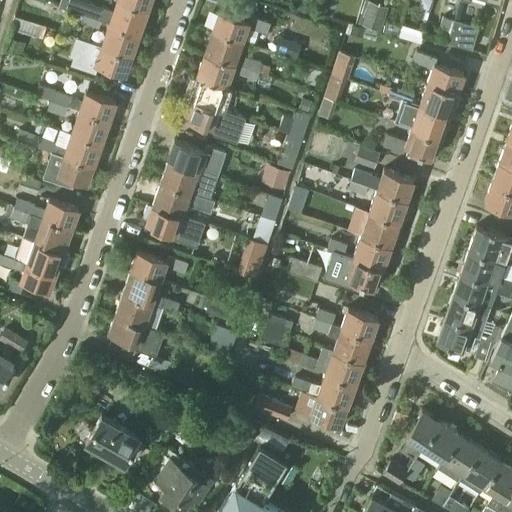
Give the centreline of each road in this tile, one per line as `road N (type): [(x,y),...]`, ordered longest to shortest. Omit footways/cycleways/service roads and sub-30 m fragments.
road 1 (residential): [(0,454),(72,326),(182,0)]
road 2 (residential): [(401,349),(511,30)]
road 3 (residential): [(328,511),(401,349)]
road 4 (residential): [(511,418),(401,349)]
